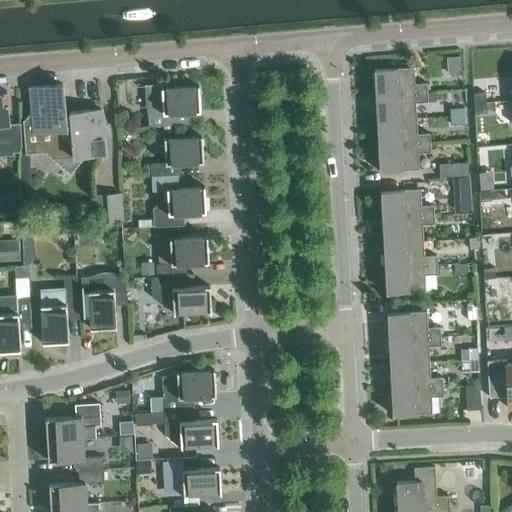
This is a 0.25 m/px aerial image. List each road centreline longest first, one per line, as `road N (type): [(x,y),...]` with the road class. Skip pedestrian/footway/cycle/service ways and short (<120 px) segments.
road 1 (residential): [(344,329),(332,38)]
road 2 (residential): [(237,46),(250,334)]
road 3 (residential): [(250,334),(184,342),(66,389),(13,398)]
road 4 (residential): [(0,65),(237,46)]
road 5 (residential): [(332,38),(511,23)]
road 6 (residential): [(511,441),(350,440)]
